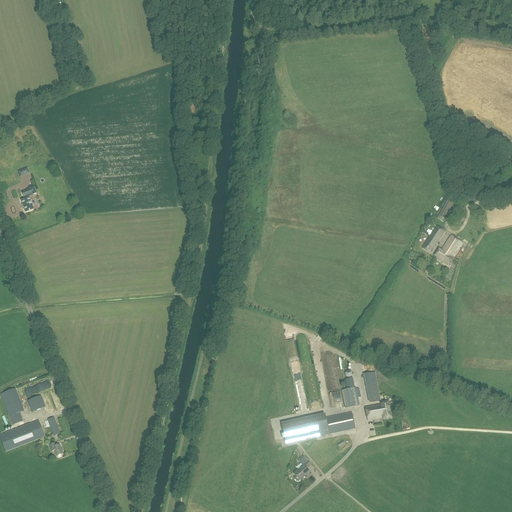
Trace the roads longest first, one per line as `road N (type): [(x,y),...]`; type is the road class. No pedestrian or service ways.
road 1 (track): [(227,0),(196,268),(140,511)]
road 2 (unclassified): [(107,511),(0,233)]
